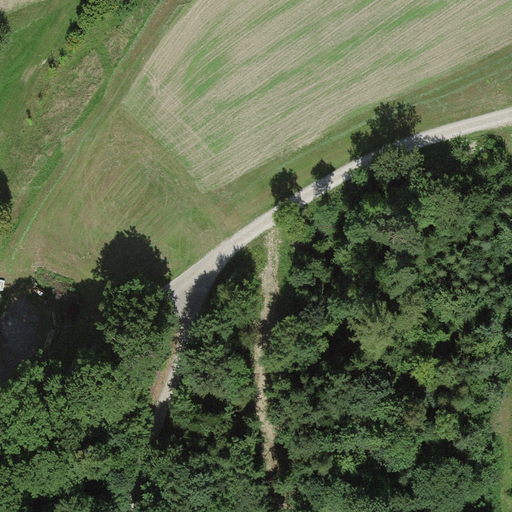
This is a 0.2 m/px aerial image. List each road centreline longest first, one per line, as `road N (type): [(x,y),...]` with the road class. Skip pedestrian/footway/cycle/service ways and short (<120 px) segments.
road 1 (track): [(196,268),(255,218),(319,185),(393,149),(511,111)]
road 2 (track): [(196,268),(0,442)]
road 3 (track): [(196,268),(174,375),(129,511)]
